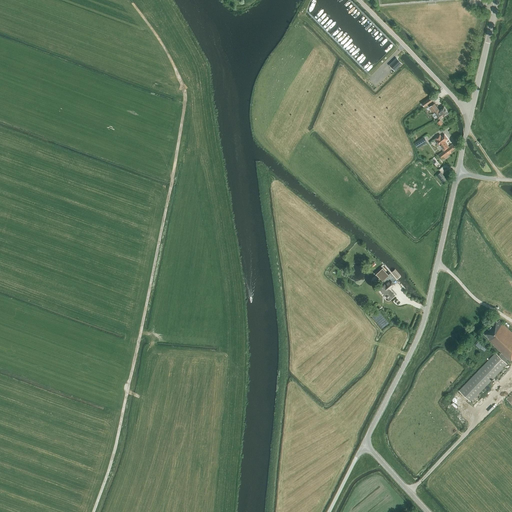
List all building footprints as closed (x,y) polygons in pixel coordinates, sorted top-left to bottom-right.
[(396,58),(389,65),(394,70),(401,63),(396,58)] [(434,112),(438,109),(434,103),(429,106),(433,112),(434,112)] [(438,109),(434,112),(439,118),(443,115),(444,116),(449,113),(444,106),(439,110),(438,109)] [(441,136),(440,134),(434,139),(439,145),(440,144),(444,150),(438,155),(442,161),(448,156),(447,154),(455,148),(452,144),(449,147),(445,141),(448,139),(444,134),(441,136)] [(418,149),(428,142),(424,137),(414,143),(418,149)] [(442,182),(446,179),(440,172),(436,176),(442,182)] [(388,298),(393,294),(389,290),(395,285),(390,279),(379,288),(388,298)] [(511,332),(499,320),(498,322),(496,320),(484,333),(489,338),(488,339),(493,344),(493,345),(501,353),(499,356),(496,353),(459,391),(471,402),(507,364),(505,362),(508,359),(510,361),(511,358),(511,332)]
